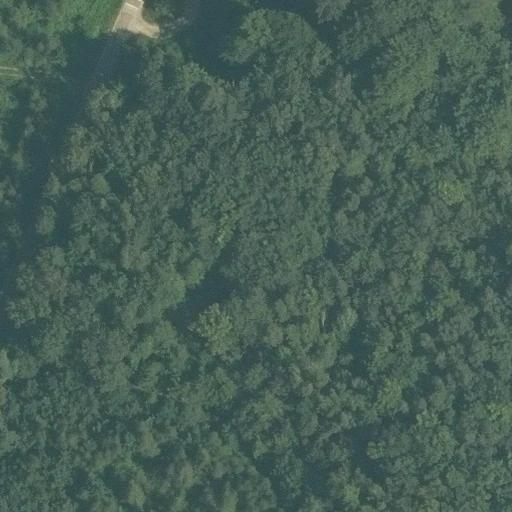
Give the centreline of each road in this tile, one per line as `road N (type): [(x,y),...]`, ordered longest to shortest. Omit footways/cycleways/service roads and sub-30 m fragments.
road 1 (track): [(392,446),(497,0)]
road 2 (unclassified): [(0,306),(133,0)]
